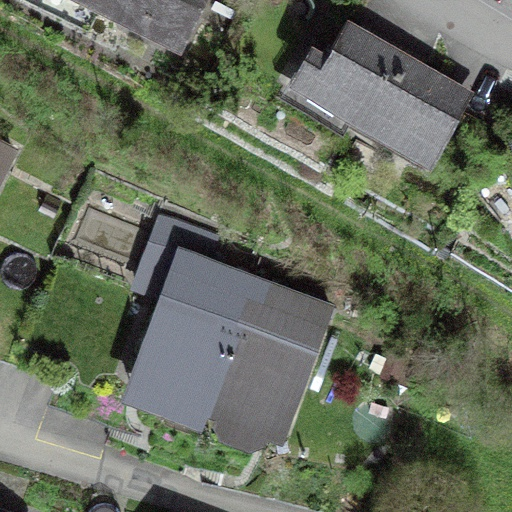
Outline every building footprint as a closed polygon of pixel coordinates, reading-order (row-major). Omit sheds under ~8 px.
[(94,0),(180,42),(200,0),(94,0)] [(463,110),(435,95),(445,77),(345,21),(308,87),(435,159),(463,110)] [(0,172),(12,150),(0,143),(0,172)] [(152,402),(174,411),(180,396),(206,406),(254,280),(206,262),(216,236),(161,215),(135,286),(161,296),(139,355),(131,378),(158,388),(152,402)] [(254,280),(206,406),(280,434),(327,308),(254,280)] [(0,351),(3,353),(23,301),(0,292),(0,351)] [(23,301),(3,353),(56,373),(72,331),(76,321),(23,301)] [(72,331),(56,373),(51,389),(115,413),(110,426),(139,437),(152,402),(158,388),(131,378),(139,355),(72,331)]
